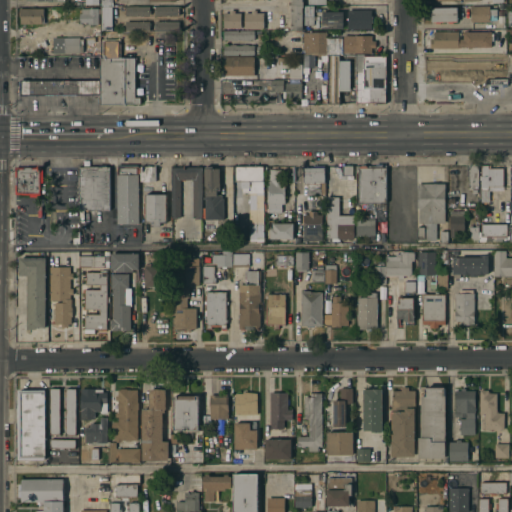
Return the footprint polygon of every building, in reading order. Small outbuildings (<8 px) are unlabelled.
[(301,30),(290,30),(290,5),(301,5),(301,30)] [(148,6),(148,10),(150,10),(150,14),(148,14),(148,16),(125,16),(125,6),(148,6)] [(154,16),(154,14),(153,14),(153,10),(154,10),(154,7),(178,6),(178,15),(154,16)] [(303,25),(303,6),(312,6),(313,25),(303,25)] [(470,22),(470,6),(488,6),(488,9),(496,9),(496,15),(489,15),(489,22),(470,22)] [(100,7),(111,7),(111,31),(100,31),(100,7)] [(456,7),(456,22),(446,23),(446,21),(442,21),(442,23),(432,23),(432,22),(431,22),(430,8),(456,7)] [(43,19),(41,19),(41,24),(19,24),(20,17),(18,17),(18,9),(43,9),(43,19)] [(97,25),(87,25),(87,23),(79,23),(79,14),(81,14),(81,9),(97,9),(97,25)] [(243,29),(243,13),(250,13),(250,10),(256,10),(256,13),(263,13),(263,29),(243,29)] [(347,29),(347,10),(370,10),(370,16),(372,16),(372,23),(371,23),(371,29),(347,29)] [(222,28),(222,13),(229,13),(229,11),(234,11),(234,13),(240,13),(240,28),(222,28)] [(342,29),(321,29),(321,12),(342,12),(342,29)] [(149,21),(149,24),(150,24),(150,27),(149,27),(149,31),(125,31),(125,22),(149,21)] [(154,31),(154,27),(153,27),(153,23),(154,23),(154,22),(178,22),(178,31),(154,31)] [(253,40),(223,41),(223,31),(253,30),(253,40)] [(462,32),(464,32),(464,31),(467,31),(467,32),(490,32),(490,34),(492,34),(492,37),(490,37),(490,47),(457,48),(429,49),(429,39),(433,39),(433,32),(457,31),(457,33),(459,33),(459,39),(462,39),(462,32)] [(328,55),(303,55),(303,32),(325,32),(325,38),(339,38),(339,55),(338,55),(328,55)] [(371,36),(371,42),(374,42),(374,48),(370,48),(370,54),(343,54),(343,36),(371,36)] [(63,54),(63,52),(59,52),(59,39),(62,39),(62,38),(78,37),(79,39),(83,39),(83,52),(79,52),(79,53),(63,54)] [(229,46),(229,45),(235,45),(241,45),(247,45),(260,45),(260,55),(222,55),(222,46),(229,46)] [(338,104),(328,104),(328,55),(338,55),(338,104)] [(487,67),(458,67),(458,74),(433,74),(433,72),(429,72),(429,61),(433,61),(433,56),(457,56),(457,55),(487,55),(487,67)] [(253,75),(223,76),(223,57),(253,56),(253,75)] [(385,56),(385,103),(355,103),(354,72),(364,72),(363,57),(385,56)] [(285,57),(285,65),(277,65),(277,57),(285,57)] [(100,58),(134,58),(134,98),(140,98),(140,103),(134,103),(124,103),(124,105),(100,105),(100,94),(19,95),(19,81),(100,81),(100,58)] [(506,87),(501,87),(501,84),(490,85),(490,79),(506,79),(506,87)] [(300,102),(289,102),(289,98),(282,98),(282,92),(270,92),(270,80),(283,80),(282,80),(300,80),(300,102)] [(203,167),(211,166),(211,169),(218,169),(218,191),(216,191),(216,195),(220,195),(220,199),(222,199),(223,220),(204,220),(203,167)] [(302,168),(313,168),(313,166),(323,166),(323,183),(319,183),(319,189),(306,189),(306,183),(302,183),(302,168)] [(341,166),(351,166),(351,175),(341,176),(341,166)] [(468,169),(469,166),(476,166),(477,169),(477,189),(468,189),(468,169)] [(502,186),(487,186),(487,189),(480,190),(479,166),(487,166),(487,169),(502,168),(502,186)] [(13,195),(13,167),(39,167),(39,195),(16,195),(13,195)] [(79,210),(79,167),(108,167),(108,210),(79,210)] [(116,224),(116,167),(137,167),(137,224),(116,224)] [(154,167),(154,182),(139,182),(139,167),(154,167)] [(248,189),(234,189),(233,167),(262,167),(263,241),(248,241),(248,189)] [(192,180),(180,180),(180,218),(171,218),(171,168),(201,168),(201,218),(192,218),(192,180)] [(358,203),(357,168),(385,168),(385,203),(358,203)] [(266,213),(266,180),(282,179),(283,204),(280,204),(280,213),(266,213)] [(425,241),(425,224),(418,224),(417,209),(417,184),(443,184),(444,224),(435,224),(435,241),(425,241)] [(159,223),(159,227),(150,227),(150,222),(144,222),(144,195),(165,195),(165,223),(159,223)] [(344,240),(344,241),(340,241),(340,240),(336,240),(336,238),(325,238),(325,197),(338,197),(338,215),(352,215),(352,240),(344,240)] [(302,215),(307,215),(307,211),(315,211),(315,215),(321,215),(321,241),(302,241),(302,215)] [(455,237),(449,237),(449,212),(461,212),(461,216),(463,216),(463,231),(455,231),(455,237)] [(356,219),(361,219),(361,216),(367,216),(367,219),(373,219),(374,241),(367,241),(367,236),(356,236),(356,219)] [(291,243),(281,243),(281,239),(268,239),(268,229),(271,229),(271,223),(291,224),(291,243)] [(505,237),(480,237),(479,225),(505,224),(505,237)] [(477,242),(464,242),(464,234),(468,234),(468,227),(477,227),(477,242)] [(439,243),(439,231),(447,231),(447,243),(439,243)] [(446,264),(441,264),(441,266),(436,266),(436,259),(440,260),(440,250),(446,250),(446,260),(446,264)] [(225,267),(225,269),(220,269),(220,267),(215,267),(215,263),(210,263),(210,255),(221,255),(221,251),(230,251),(230,267),(225,267)] [(233,267),(233,251),(248,251),(248,267),(233,267)] [(294,252),(301,252),(301,251),(307,251),(307,270),(305,270),(305,272),(296,272),(296,270),(294,270),(294,252)] [(504,251),(504,258),(511,258),(511,276),(492,277),(492,251),(504,251)] [(79,256),(103,256),(103,252),(108,252),(108,268),(79,268),(79,256)] [(156,252),(167,252),(167,264),(156,264),(156,252)] [(386,257),(394,257),(394,254),(399,254),(399,252),(413,252),(413,261),(410,261),(410,276),(402,276),(402,279),(397,279),(397,276),(386,276),(386,257)] [(417,275),(417,252),(434,252),(434,275),(417,275)] [(137,270),(132,270),(132,272),(115,272),(115,270),(109,270),(109,254),(138,254),(137,270)] [(274,266),(274,256),(292,255),(292,265),(274,266)] [(481,255),(487,255),(487,274),(476,274),(476,277),(469,277),(469,274),(451,274),(451,258),(481,258),(481,255)] [(34,328),(34,330),(25,330),(26,276),(18,276),(18,258),(44,258),(44,328),(34,328)] [(172,260),(185,260),(185,266),(198,266),(198,286),(187,286),(187,298),(186,298),(186,308),(195,308),(195,329),(190,329),(190,332),(185,332),(185,330),(172,330),(172,260)] [(143,267),(144,267),(144,265),(149,264),(149,266),(159,266),(160,286),(143,286),(143,267)] [(325,265),(335,265),(335,284),(325,284),(325,265)] [(202,266),(212,266),(213,278),(214,278),(214,284),(202,284),(202,266)] [(54,301),(49,301),(49,267),(69,267),(69,273),(71,273),(71,279),(69,279),(69,288),(72,289),(72,295),(69,295),(69,299),(70,299),(70,308),(71,308),(71,317),(70,317),(70,324),(67,324),(67,328),(60,328),(60,324),(53,324),(54,301)] [(311,281),(312,270),(315,271),(316,267),(321,267),(321,270),(323,270),(323,281),(311,281)] [(385,276),(385,285),(373,285),(373,267),(385,267),(385,276)] [(99,273),(99,271),(106,271),(106,297),(107,297),(107,303),(106,303),(105,318),(107,318),(107,320),(105,320),(105,330),(93,330),(93,334),(83,334),(83,315),(98,315),(99,310),(83,310),(84,290),(98,290),(98,285),(85,285),(85,273),(99,273)] [(237,285),(244,285),(243,271),(258,271),(259,329),(238,329),(237,285)] [(435,273),(446,273),(446,289),(434,289),(435,273)] [(129,331),(110,331),(110,319),(111,319),(111,289),(110,289),(110,274),(127,274),(127,289),(124,289),(124,305),(129,305),(129,331)] [(415,293),(403,293),(403,282),(414,282),(415,293)] [(300,326),(300,291),(309,291),(309,292),(321,292),(321,326),(300,326)] [(225,302),(227,302),(227,304),(225,305),(225,310),(226,310),(226,316),(225,316),(225,329),(220,329),(220,327),(211,327),(211,329),(205,329),(205,316),(204,316),(204,310),(205,310),(205,304),(203,304),(203,302),(205,302),(205,292),(225,292),(225,302)] [(356,298),(365,298),(365,293),(375,293),(375,330),(356,330),(356,298)] [(266,295),(272,295),(272,300),(277,300),(277,294),(284,294),(284,325),(278,325),(278,329),(272,329),(273,325),(266,325),(266,295)] [(453,294),(473,294),(473,325),(461,325),(461,321),(454,322),(453,294)] [(437,325),(437,328),(428,328),(428,324),(422,324),(422,295),(444,295),(444,325),(437,325)] [(324,315),(330,315),(330,303),(331,303),(331,297),(339,297),(339,303),(347,303),(347,326),(339,326),(339,328),(324,328),(324,315)] [(412,302),(413,302),(413,307),(412,307),(412,310),(414,310),(414,314),(413,314),(413,317),(414,317),(414,320),(413,320),(413,322),(409,322),(409,324),(406,324),(406,322),(403,322),(403,319),(396,319),(395,314),(394,314),(394,311),(395,311),(395,305),(396,305),(396,299),(398,299),(398,298),(412,298),(412,302)] [(381,432),(370,432),(370,431),(362,431),(362,389),(369,389),(369,387),(381,388),(381,389),(381,432)] [(390,414),(392,414),(391,391),(400,391),(400,388),(407,388),(407,391),(414,391),(414,413),(413,413),(413,457),(390,457),(390,414)] [(444,459),(417,459),(417,438),(420,438),(420,397),(424,397),(424,388),(443,388),(443,396),(444,396),(444,459)] [(118,441),(118,443),(115,443),(115,441),(113,441),(113,428),(111,428),(111,424),(113,424),(113,422),(117,422),(117,418),(114,418),(114,414),(117,414),(117,401),(114,401),(114,397),(116,397),(116,391),(119,391),(119,390),(126,389),(126,390),(135,390),(136,441),(118,441)] [(344,404),(344,427),(332,427),(332,401),(339,401),(339,389),(351,389),(351,403),(344,404)] [(473,436),(459,436),(459,419),(464,419),(464,418),(454,418),(454,391),(460,391),(460,389),(464,389),(464,391),(474,391),(473,436)] [(49,390),(59,390),(59,435),(49,435),(49,390)] [(65,390),(75,390),(75,435),(65,435),(65,390)] [(100,403),(100,411),(93,411),(93,420),(88,420),(88,421),(80,421),(79,390),(102,390),(102,393),(106,393),(106,403),(100,403)] [(141,410),(148,410),(148,390),(165,390),(165,410),(163,410),(163,413),(161,413),(161,442),(167,442),(167,461),(141,461),(141,410)] [(17,391),(44,391),(44,460),(17,460),(17,391)] [(478,391),(487,391),(487,394),(496,394),(496,414),(503,414),(503,430),(483,430),(483,429),(480,429),(480,424),(483,424),(483,415),(478,415),(478,391)] [(256,415),(234,415),(234,394),(242,394),(242,392),(256,394),(256,415)] [(269,393),(286,393),(286,410),(291,410),(291,420),(283,420),(283,430),(269,430),(269,393)] [(303,419),(303,398),(309,398),(309,394),(320,394),(320,447),(317,447),(317,452),(307,452),(307,447),(296,447),(296,437),(308,437),(308,431),(306,431),(306,429),(308,429),(308,420),(304,420),(304,419),(303,419)] [(221,396),(221,398),(227,398),(227,420),(211,420),(211,417),(208,417),(208,396),(221,396)] [(187,431),(187,433),(183,433),(183,431),(173,431),(173,397),(197,397),(197,431),(187,431)] [(84,428),(89,428),(89,424),(99,424),(99,418),(106,418),(106,436),(102,436),(102,443),(84,443),(84,428)] [(233,450),(233,424),(249,424),(249,422),(255,422),(255,431),(256,431),(256,450),(233,450)] [(326,456),(325,433),(351,432),(352,455),(326,456)] [(49,449),(49,440),(74,441),(74,449),(49,449)] [(264,460),(264,440),(289,440),(289,460),(264,460)] [(448,462),(448,443),(455,443),(455,441),(460,441),(459,442),(467,443),(466,462),(448,462)] [(109,463),(109,443),(115,443),(115,449),(138,449),(138,463),(109,463)] [(494,458),(494,444),(507,444),(507,458),(494,458)] [(356,448),(369,448),(369,461),(356,461),(356,448)] [(138,475),(139,485),(136,485),(136,498),(126,498),(126,499),(120,499),(120,498),(115,498),(115,485),(114,485),(114,476),(138,475)] [(229,489),(224,489),(224,491),(213,491),(212,502),(203,502),(203,492),(202,492),(202,477),(204,477),(204,475),(208,475),(208,477),(223,477),(223,475),(227,475),(227,477),(229,477),(229,489)] [(232,511),(232,475),(256,475),(256,511),(232,511)] [(326,507),(326,479),(351,478),(350,496),(348,496),(348,507),(326,507)] [(62,511),(43,511),(43,505),(35,505),(35,503),(20,503),(20,480),(62,480),(62,511)] [(505,483),(505,494),(495,494),(495,496),(489,496),(489,494),(479,494),(479,483),(505,483)] [(310,508),(304,508),(304,510),(301,510),(301,508),(294,508),(294,490),(310,489),(310,508)] [(467,511),(448,511),(448,489),(467,489),(467,511)] [(175,511),(175,502),(184,502),(184,493),(189,493),(189,491),(192,491),(192,493),(198,493),(197,511),(175,511)] [(266,511),(266,498),(284,498),(283,511),(266,511)] [(478,511),(478,499),(487,499),(487,504),(489,504),(489,509),(487,509),(487,511),(478,511)] [(506,511),(496,511),(496,510),(495,510),(495,504),(497,504),(497,499),(506,499),(506,511)] [(356,511),(356,501),(373,501),(373,511),(356,511)] [(117,511),(118,503),(108,503),(108,511),(117,511)] [(138,511),(126,511),(126,508),(128,508),(128,503),(138,504),(138,511)]
